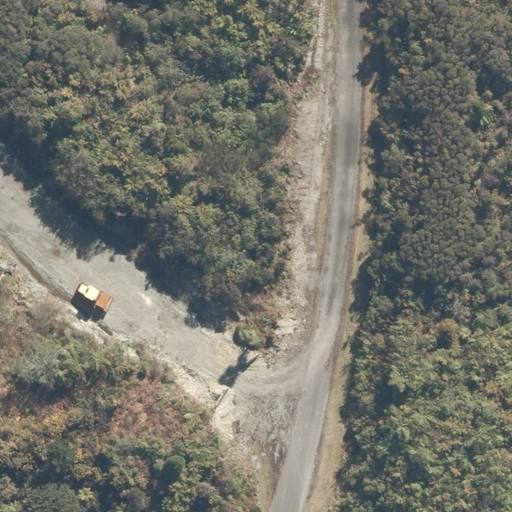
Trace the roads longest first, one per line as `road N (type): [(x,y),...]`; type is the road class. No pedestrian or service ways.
road 1 (unclassified): [(309,415),(346,0)]
road 2 (unclassified): [(309,415),(121,294),(0,156)]
